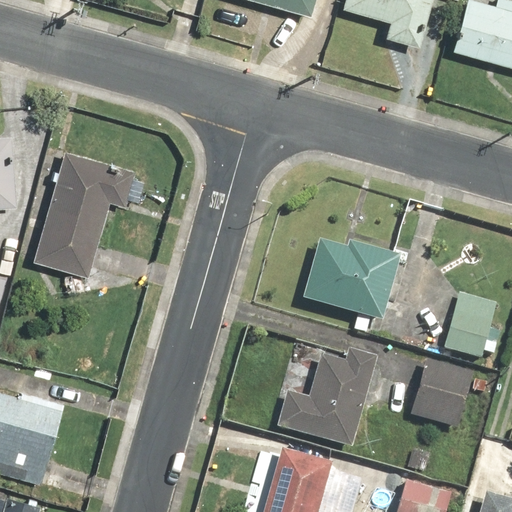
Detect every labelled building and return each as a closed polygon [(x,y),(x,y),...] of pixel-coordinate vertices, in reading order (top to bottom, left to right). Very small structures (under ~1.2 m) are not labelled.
[(246,0),(305,16),(309,0),(246,0)] [(425,0),(339,0),(336,11),(383,23),(378,41),(412,50),(425,0)] [(511,12),(468,0),(460,0),(446,51),(511,70),(511,12)] [(0,205),(13,204),(7,134),(0,134),(0,205)] [(130,168),(59,149),(29,259),(84,274),(104,202),(120,206),(130,168)] [(312,239),(296,299),(375,320),(393,253),(343,239),(341,246),(312,239)] [(494,304),(458,294),(441,353),(476,363),(494,304)] [(281,391),(271,427),(345,448),(370,357),(342,349),(339,361),(315,354),(303,397),(281,391)] [(465,375),(418,363),(405,415),(453,427),(465,375)] [(14,396),(0,391),(0,476),(35,486),(59,402),(16,390),(14,396)] [(311,511),(325,463),(274,449),(255,511),(311,511)] [(441,511),(447,495),(401,481),(391,511),(441,511)] [(479,492),(473,511),(508,511),(511,501),(479,492)] [(30,511),(32,505),(0,497),(0,511),(30,511)]
